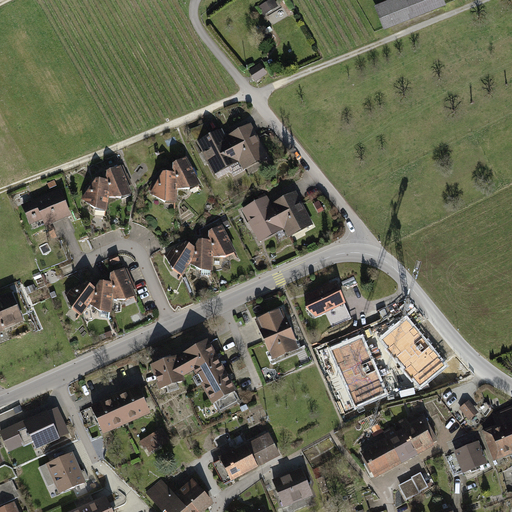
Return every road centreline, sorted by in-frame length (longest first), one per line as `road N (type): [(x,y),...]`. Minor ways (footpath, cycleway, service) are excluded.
road 1 (track): [(0,191),(479,0)]
road 2 (tertiary): [(361,252),(326,257),(0,404)]
road 3 (unclassified): [(361,252),(351,215),(194,23),(196,0)]
road 4 (tertiary): [(511,388),(466,354),(392,265),(361,252)]
